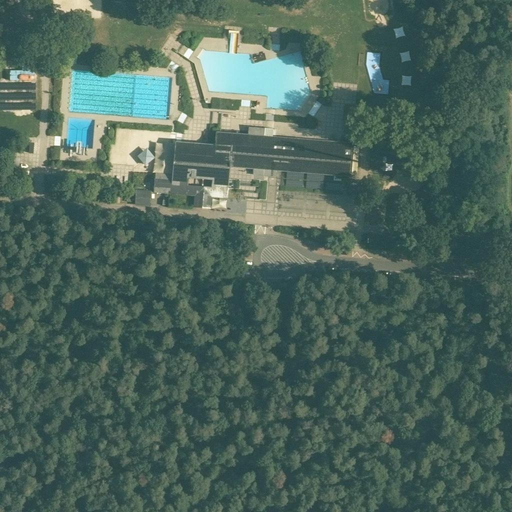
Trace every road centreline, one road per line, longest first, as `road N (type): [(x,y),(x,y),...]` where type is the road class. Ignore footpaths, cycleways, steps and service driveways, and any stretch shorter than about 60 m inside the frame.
road 1 (track): [(261,219),(0,198)]
road 2 (track): [(511,236),(261,219)]
road 3 (residential): [(265,258),(485,274),(511,283)]
